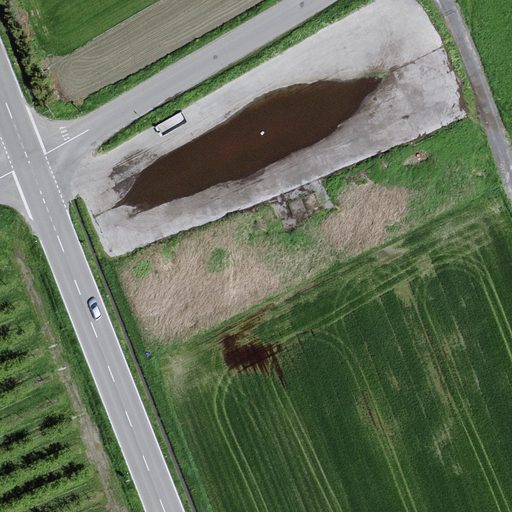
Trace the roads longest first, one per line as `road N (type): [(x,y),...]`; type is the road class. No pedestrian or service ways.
road 1 (tertiary): [(29,162),(167,511)]
road 2 (unclassified): [(29,162),(309,0)]
road 3 (track): [(445,0),(511,173)]
